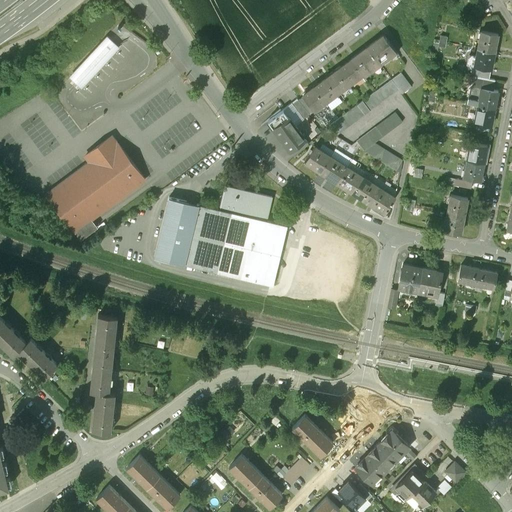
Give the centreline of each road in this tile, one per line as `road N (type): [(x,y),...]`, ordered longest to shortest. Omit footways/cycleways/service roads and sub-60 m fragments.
road 1 (residential): [(101,461),(198,391),(239,375),(358,393)]
road 2 (residential): [(392,234),(298,185),(232,117)]
road 3 (residential): [(232,117),(388,0)]
road 4 (unknown): [(392,234),(419,73)]
road 5 (residential): [(358,393),(392,234)]
road 6 (residential): [(511,104),(483,253)]
road 7 (residential): [(402,401),(299,511)]
road 8 (residential): [(232,117),(145,0)]
road 9 (residential): [(0,362),(101,461)]
